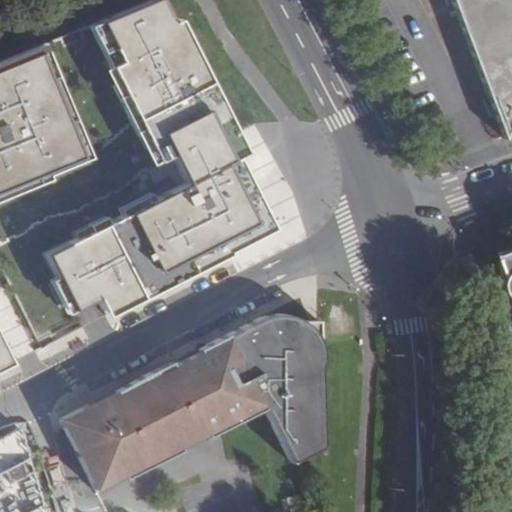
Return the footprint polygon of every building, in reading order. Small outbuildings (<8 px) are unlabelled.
[(191,188),(55,256),(83,314),(110,301),(119,317),(285,235),(248,162),(259,157),(231,101),(192,23),(184,27),(170,0),(166,0),(98,34),(164,166),(177,160),(191,188)] [(511,0),(450,0),(503,136),(511,115),(511,0)] [(51,49),(0,70),(0,202),(99,160),(51,49)] [(511,248),(491,256),(500,281),(501,289),(505,294),(504,295),(511,397),(511,248)] [(290,463),(323,447),(319,321),(313,322),(305,322),(302,321),(287,314),(284,314),(281,314),(275,314),(261,317),(197,349),(198,352),(171,365),(169,362),(113,390),(115,394),(88,407),(87,405),(58,419),(95,492),(262,408),(290,463)] [(0,374),(18,366),(0,327),(0,374)] [(44,511),(21,429),(0,440),(0,511),(44,511)]
